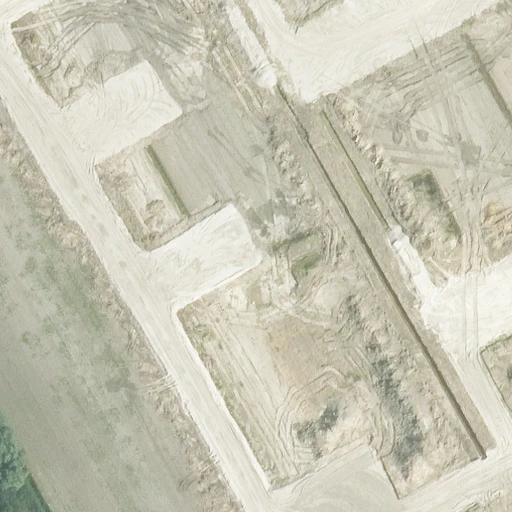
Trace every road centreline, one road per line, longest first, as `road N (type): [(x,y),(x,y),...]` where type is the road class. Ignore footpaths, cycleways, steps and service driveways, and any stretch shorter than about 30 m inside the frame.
road 1 (residential): [(0,61),(260,511)]
road 2 (residential): [(448,332),(302,72)]
road 3 (residential): [(302,72),(432,0)]
road 4 (residential): [(511,446),(448,332)]
